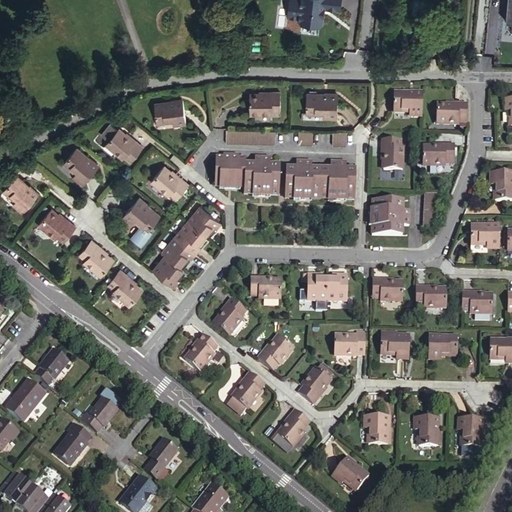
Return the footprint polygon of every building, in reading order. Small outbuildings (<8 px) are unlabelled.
[(340,0),(301,0),(296,0),(290,0),(288,18),(299,20),(299,22),(301,24),(320,26),(323,24),(323,15),(322,13),(322,9),(324,9),(340,11),(340,0)] [(409,117),(422,117),(422,96),(410,96),(410,94),(393,94),(393,114),(409,114),(409,117)] [(251,99),(250,118),(273,119),(273,116),(281,117),(282,97),(273,96),(273,100),(259,99),(251,99)] [(310,97),(310,116),(325,116),(325,120),(338,120),(339,99),(327,98),(327,97),(310,97)] [(434,106),(434,125),(456,126),(456,122),(465,123),(466,103),(457,103),(457,107),(444,106),(434,106)] [(156,106),(157,125),(173,124),(174,127),(186,126),(184,105),(173,106),(172,104),(156,106)] [(105,145),(114,134),(107,128),(100,137),(100,140),(105,145)] [(276,130),(227,129),(227,144),(276,145),(276,130)] [(315,132),(300,131),(299,146),(314,146),(315,132)] [(349,133),(335,132),(334,147),(349,147),(349,133)] [(105,145),(102,149),(119,163),(122,160),(128,166),(141,151),(134,145),(131,148),(121,139),(115,133),(114,134),(105,145)] [(124,136),(121,139),(131,148),(134,145),(124,136)] [(384,163),(383,173),(402,173),(402,150),(399,150),(399,141),(381,141),(381,149),(384,149),(384,163)] [(423,149),(422,167),(446,168),(445,165),(455,166),(455,146),(445,146),(446,149),(432,149),(423,149)] [(73,150),(60,165),(73,175),(71,178),(81,187),(93,170),(84,163),(86,161),(73,150)] [(215,160),(214,184),(220,184),(220,187),(227,187),(229,185),(229,175),(232,175),(231,183),(233,187),(239,188),(239,184),(244,184),(244,188),(244,192),(253,192),(253,196),(259,196),(261,193),(261,184),(265,184),(264,193),(266,197),(271,197),(271,193),(280,193),(281,167),(270,166),(270,159),(254,159),(254,166),(246,165),(245,160),(238,160),(238,157),(222,157),(222,160),(215,160)] [(87,159),(86,161),(84,163),(93,170),(96,167),(87,159)] [(347,202),(347,199),(355,199),(355,171),(348,171),(348,163),(333,163),(332,171),(313,170),(313,163),(298,163),(298,170),(287,169),(286,196),(296,197),(296,200),(300,200),(302,198),(303,190),(306,190),(305,197),(307,201),(312,201),(313,197),(322,197),(332,198),(332,202),(337,202),(339,199),(339,191),(342,191),(342,198),(344,202),(347,202)] [(162,168),(150,183),(169,198),(170,195),(177,201),(189,185),(182,179),(180,182),(170,174),(162,168)] [(172,171),(170,174),(180,182),(182,179),(172,171)] [(511,203),(511,187),(509,187),(510,173),(489,173),(489,186),(492,186),(491,202),(511,203)] [(14,178),(2,192),(14,202),(12,205),(23,214),(35,198),(26,190),(27,188),(14,178)] [(28,187),(27,188),(26,190),(35,198),(38,194),(28,187)] [(424,195),(424,230),(441,230),(441,195),(424,195)] [(138,197),(136,200),(146,208),(147,206),(148,204),(138,197)] [(136,200),(123,216),(133,224),(135,222),(149,233),(161,218),(147,206),(146,208),(136,200)] [(376,229),(376,238),(402,239),(402,228),(409,228),(409,212),(403,212),(403,202),(376,201),(376,211),(372,211),(372,216),(373,216),(373,217),(375,217),(376,218),(384,218),(384,221),(375,221),(374,221),(373,222),(372,223),(372,229),(376,229)] [(209,240),(223,224),(202,207),(189,223),(209,240)] [(48,211),(36,226),(53,241),(56,238),(63,243),(74,228),(67,222),(65,225),(56,217),(48,211)] [(58,214),(56,217),(65,225),(67,222),(58,214)] [(177,238),(198,255),(209,240),(189,223),(177,238)] [(482,250),(495,251),(496,229),(484,229),(484,227),(467,227),(466,246),(482,246),(482,250)] [(511,235),(510,235),(500,235),(500,254),(511,253),(511,235)] [(185,270),(198,255),(177,238),(164,253),(167,256),(185,270)] [(92,241),(79,256),(87,262),(85,265),(102,279),(114,264),(106,257),(97,250),(99,247),(92,241)] [(109,254),(99,247),(97,250),(106,257),(109,254)] [(188,273),(185,270),(167,256),(154,272),(175,289),(188,273)] [(128,275),(121,270),(108,285),(115,291),(113,293),(131,307),(143,292),(137,287),(126,278),(128,275)] [(126,278),(137,287),(139,284),(128,275),(126,278)] [(248,276),(247,295),(257,296),(257,299),(280,299),(280,280),(271,279),(258,280),(258,276),(248,276)] [(306,304),(325,304),(326,282),(321,281),(321,277),(307,277),(306,304)] [(325,304),(346,305),(347,304),(347,278),(332,277),(332,282),(326,282),(325,304)] [(371,281),(370,300),(380,300),(380,303),(402,304),(403,285),(393,285),(380,285),(380,281),(371,281)] [(422,290),(413,290),(413,309),(422,309),(422,313),(444,313),(443,294),(435,294),(422,294),(422,290)] [(469,294),(460,294),(460,314),(469,314),(469,317),(491,318),(492,298),(482,298),(469,298),(469,294)] [(220,316),(213,324),(229,336),(243,318),(241,316),(246,309),(232,296),(226,303),(228,306),(220,316)] [(217,314),(220,316),(228,306),(226,303),(217,314)] [(362,354),(363,330),(354,330),(354,331),(354,335),(331,334),(331,354),(353,355),(353,354),(362,354)] [(262,351),(256,357),(271,370),(277,362),(279,364),(294,347),(279,334),(273,341),(264,353),(262,351)] [(189,355),(183,362),(198,374),(213,357),(211,355),(217,348),(201,336),(195,342),(198,344),(189,355)] [(378,337),(378,356),(394,357),(394,361),(406,361),(407,340),(395,340),(394,338),(378,337)] [(271,339),(262,351),(264,353),(273,341),(271,339)] [(455,340),(439,339),(439,341),(426,341),(425,361),(439,362),(439,358),(455,359),(455,340)] [(187,353),(189,355),(198,344),(195,342),(187,353)] [(490,342),(490,362),(505,362),(505,366),(511,365),(511,344),(506,344),(506,343),(490,342)] [(36,374),(49,384),(58,373),(59,374),(71,359),(56,347),(40,366),(42,367),(36,374)] [(333,373),(321,364),(320,365),(331,375),(333,373)] [(320,365),(316,370),(327,379),(331,375),(320,365)] [(316,370),(314,368),(299,386),(301,388),(296,394),(311,407),(316,401),(314,399),(323,388),(329,381),(327,379),(316,370)] [(235,394),(229,400),(243,412),(244,413),(258,395),(256,393),(262,386),(248,374),(242,381),(244,383),(235,394)] [(21,396),(9,411),(22,421),(46,391),(30,379),(18,393),(21,396)] [(233,392),(235,394),(244,383),(242,381),(233,392)] [(325,391),(323,388),(314,399),(316,401),(325,391)] [(18,393),(6,409),(9,411),(21,396),(18,393)] [(88,413),(82,421),(98,434),(104,427),(106,429),(121,410),(106,397),(90,415),(88,413)] [(243,412),(229,400),(224,407),(238,418),(243,412)] [(279,429),(273,437),(288,449),(303,431),(300,429),(306,422),(291,410),(286,417),(288,419),(279,429)] [(385,445),(385,428),(384,428),(384,416),(363,415),(362,428),(366,428),(366,445),(385,445)] [(277,427),(279,429),(288,419),(286,417),(277,427)] [(436,446),(436,430),(434,430),(435,417),(413,417),(412,430),(416,430),(416,446),(436,446)] [(0,451),(1,449),(4,451),(13,439),(15,441),(23,433),(6,419),(0,426),(0,451)] [(480,448),(480,432),(479,432),(479,419),(457,419),(457,432),(461,432),(461,448),(480,448)] [(71,433),(53,455),(70,468),(87,447),(83,443),(88,437),(73,425),(68,431),(71,433)] [(283,456),(288,449),(273,437),(267,444),(283,456)] [(153,461),(145,472),(159,483),(168,472),(166,470),(180,452),(165,440),(154,453),(156,455),(152,460),(153,461)] [(343,457),(341,460),(351,468),(352,466),(353,465),(343,457)] [(341,460),(328,476),(338,484),(340,481),(353,491),(365,476),(352,466),(351,468),(341,460)] [(15,471),(0,490),(0,493),(14,505),(31,484),(15,471)] [(128,511),(141,511),(146,506),(157,492),(141,479),(120,505),(128,511)] [(31,484),(14,505),(22,511),(39,511),(50,499),(31,484)] [(212,485),(192,509),(195,511),(218,511),(219,510),(229,499),(212,485)] [(50,499),(39,511),(68,511),(71,508),(54,494),(50,499)]
